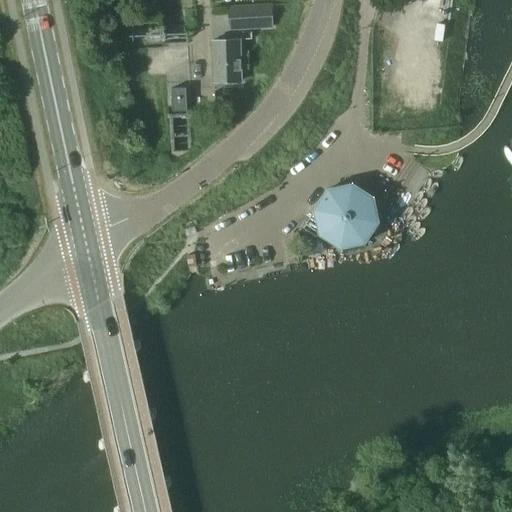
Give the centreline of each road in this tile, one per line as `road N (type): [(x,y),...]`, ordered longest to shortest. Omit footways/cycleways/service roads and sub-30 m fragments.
road 1 (residential): [(325,0),(314,42),(245,138),(171,198),(85,247)]
road 2 (residential): [(219,249),(273,216),(348,147),(364,0)]
road 3 (primary): [(85,247),(144,511)]
road 4 (primary): [(33,0),(85,247)]
